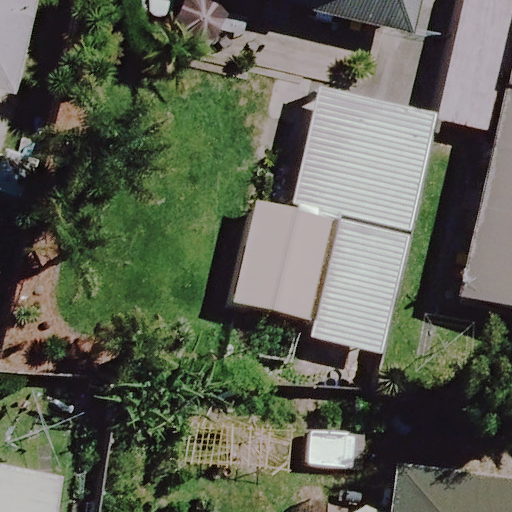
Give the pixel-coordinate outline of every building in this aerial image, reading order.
[(0,0),(0,66),(18,0),(0,0)] [(400,0),(217,0),(390,42),(400,0)] [(511,18),(433,306),(511,328),(511,18)] [(420,130),(303,102),(279,205),(246,197),(217,318),(296,336),(292,354),(364,370),(420,130)] [(511,511),(511,496),(369,483),(366,511),(511,511)] [(0,511),(34,511),(37,493),(0,487),(0,511)]
